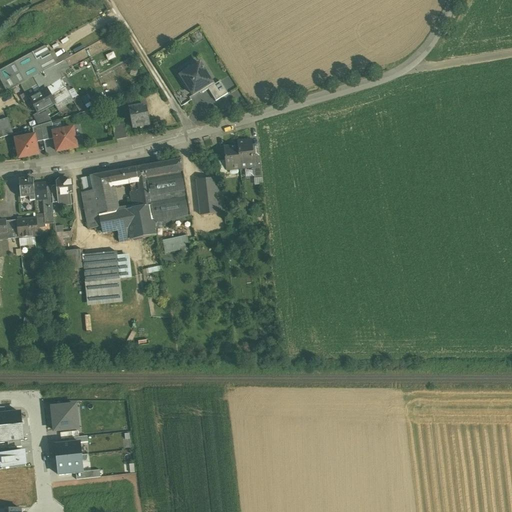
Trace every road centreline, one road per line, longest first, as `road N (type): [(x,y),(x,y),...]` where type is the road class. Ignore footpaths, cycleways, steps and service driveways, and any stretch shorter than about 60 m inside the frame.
road 1 (residential): [(0,171),(132,153),(387,77),(428,48),(455,0)]
road 2 (residential): [(0,397),(33,406),(46,511)]
